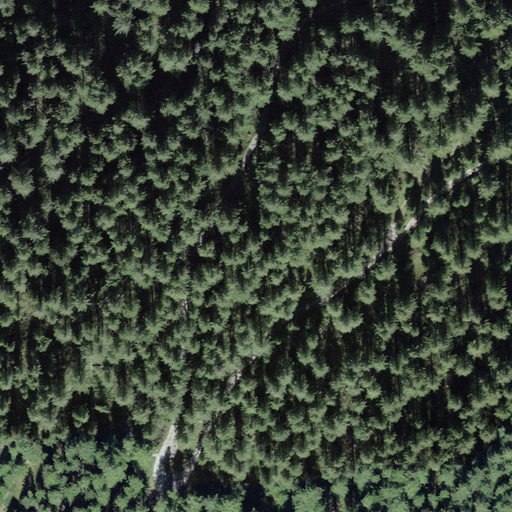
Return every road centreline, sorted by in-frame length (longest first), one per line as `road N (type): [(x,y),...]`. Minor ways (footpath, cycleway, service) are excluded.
road 1 (track): [(161,476),(182,382),(182,305),(193,255),(252,146),(283,43),(352,0)]
road 2 (track): [(391,245),(272,332),(228,389),(185,475),(161,476)]
road 3 (track): [(511,149),(454,180),(391,245)]
